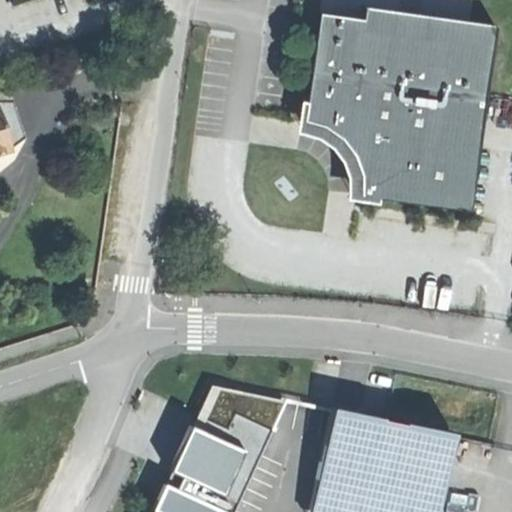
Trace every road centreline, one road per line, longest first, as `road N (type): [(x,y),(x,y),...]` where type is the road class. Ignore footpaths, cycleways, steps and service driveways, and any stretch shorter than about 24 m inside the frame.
road 1 (unclassified): [(511,367),(304,332),(158,330),(127,343)]
road 2 (unclassified): [(127,343),(178,0)]
road 3 (unclassified): [(59,511),(116,394),(127,343)]
road 4 (unclassified): [(0,385),(127,343)]
